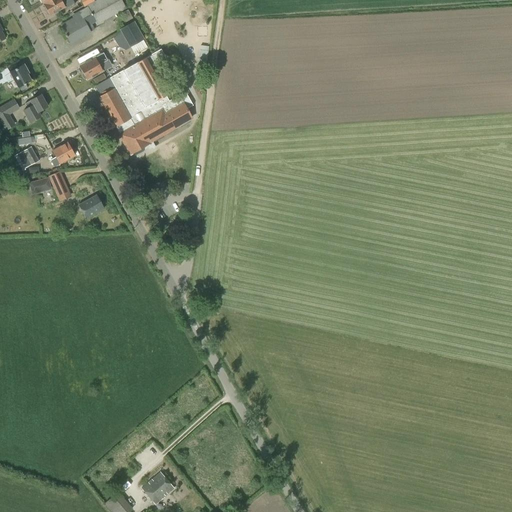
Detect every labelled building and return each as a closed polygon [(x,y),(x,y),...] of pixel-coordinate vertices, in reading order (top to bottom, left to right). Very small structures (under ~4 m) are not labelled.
[(47,0),(42,3),(49,15),(65,7),(60,0),(47,0)] [(95,21),(97,24),(126,8),(121,0),(96,0),(86,6),(87,8),(78,13),(79,15),(60,26),(69,43),(90,32),(86,26),(95,21)] [(126,22),(132,18),(127,10),(121,14),(126,22)] [(134,21),(119,29),(129,48),(144,40),(134,21)] [(196,67),(205,69),(209,46),(199,45),(196,67)] [(152,54),(109,78),(131,116),(166,96),(160,83),(162,73),(163,72),(157,62),(165,58),(160,49),(152,54)] [(107,59),(106,60),(103,54),(79,68),(86,80),(111,65),(107,59)] [(0,71),(0,84),(2,86),(7,84),(7,85),(14,81),(17,88),(31,80),(23,65),(9,72),(7,68),(0,71)] [(98,98),(115,127),(129,119),(129,117),(131,116),(109,78),(96,86),(102,95),(98,98)] [(184,92),(168,101),(166,96),(131,116),(133,120),(131,121),(134,125),(118,133),(131,155),(154,141),(153,140),(191,118),(186,109),(192,105),(184,92)] [(23,111),(29,123),(40,117),(37,112),(47,107),(41,95),(30,100),(31,101),(25,104),(27,108),(23,111)] [(8,114),(18,108),(14,100),(0,107),(0,118),(2,123),(10,118),(8,114)] [(19,142),(22,148),(36,140),(34,136),(19,142)] [(50,160),(54,167),(74,156),(66,142),(52,151),(55,157),(50,160)] [(18,154),(25,167),(38,161),(30,147),(18,154)] [(72,195),(61,170),(48,175),(60,201),(72,195)] [(48,178),(28,183),(32,195),(51,190),(48,178)] [(78,205),(86,218),(103,209),(96,195),(78,205)] [(144,489),(157,505),(175,490),(161,474),(144,489)] [(104,503),(110,511),(128,511),(132,509),(118,491),(104,503)]
